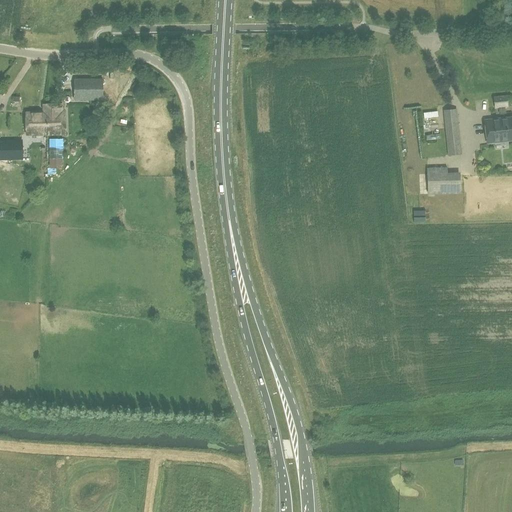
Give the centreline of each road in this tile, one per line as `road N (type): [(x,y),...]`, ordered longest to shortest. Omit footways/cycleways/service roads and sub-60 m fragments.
road 1 (unclassified): [(93,52),(154,58),(183,92),(210,297),(247,435),(255,511)]
road 2 (primary): [(307,511),(291,404),(233,248)]
road 3 (primary): [(233,248),(285,511)]
road 4 (primary): [(225,0),(221,152),(233,248)]
